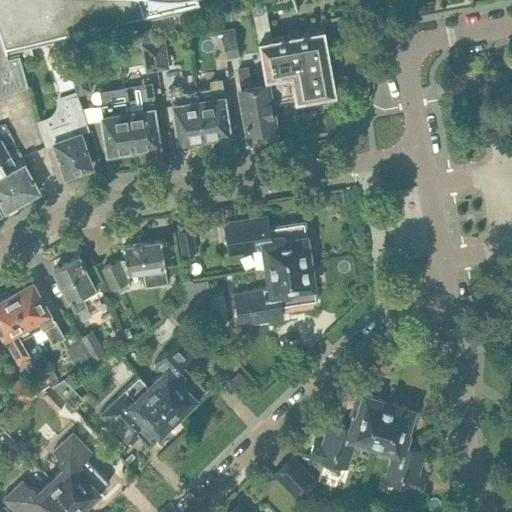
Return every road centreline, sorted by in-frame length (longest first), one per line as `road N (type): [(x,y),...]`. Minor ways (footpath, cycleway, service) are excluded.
road 1 (residential): [(0,252),(97,204),(419,153)]
road 2 (residential): [(441,274),(184,511)]
road 3 (residential): [(481,511),(441,274)]
road 4 (residential): [(439,261),(484,254),(511,233),(502,185),(425,185)]
road 5 (residential): [(392,48),(511,25)]
